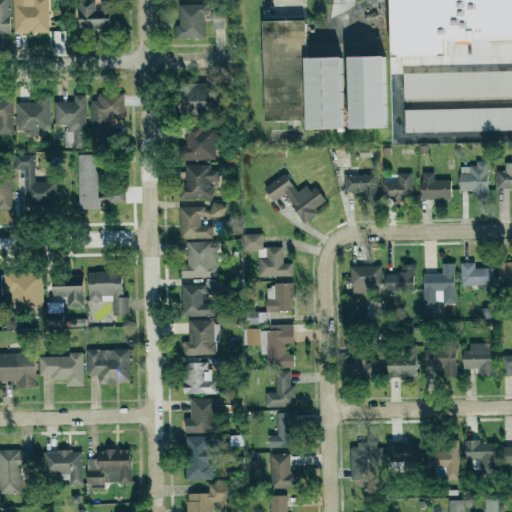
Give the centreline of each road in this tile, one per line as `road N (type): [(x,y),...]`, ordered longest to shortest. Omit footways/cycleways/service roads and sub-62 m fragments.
road 1 (residential): [(147,0),(158,511)]
road 2 (residential): [(335,242),(325,261),(329,511)]
road 3 (residential): [(0,65),(238,59)]
road 4 (residential): [(328,412),(511,407)]
road 5 (residential): [(335,242),(356,234),(511,230)]
road 6 (residential): [(0,419),(156,416)]
road 7 (residential): [(0,240),(153,236)]
